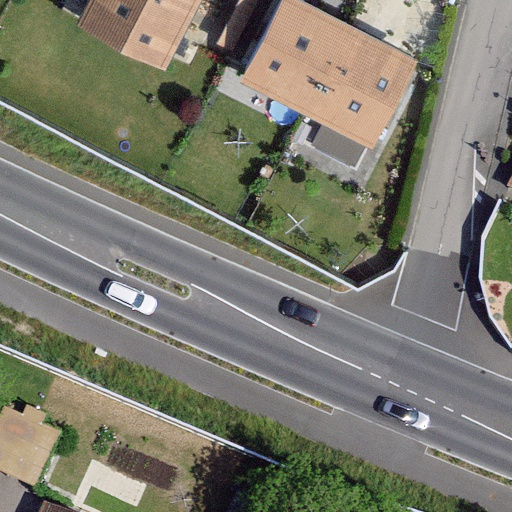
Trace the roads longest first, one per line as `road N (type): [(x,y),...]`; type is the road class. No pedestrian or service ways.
road 1 (secondary): [(408,391),(0,203)]
road 2 (residential): [(408,391),(496,0)]
